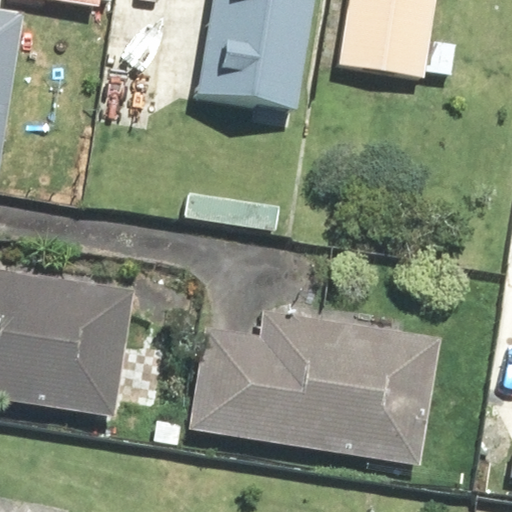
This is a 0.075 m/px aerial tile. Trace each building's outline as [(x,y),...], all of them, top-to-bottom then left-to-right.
[(90,0),(0,0),(89,11),(90,0)] [(288,117),(301,0),(209,0),(197,106),(288,117)] [(417,45),(421,0),(335,0),(328,71),(438,83),(442,47),(417,45)] [(0,15),(0,105),(15,18),(0,15)] [(0,405),(104,421),(124,295),(0,276),(0,405)] [(180,434),(409,470),(429,344),(254,317),(250,342),(195,333),(180,434)]
